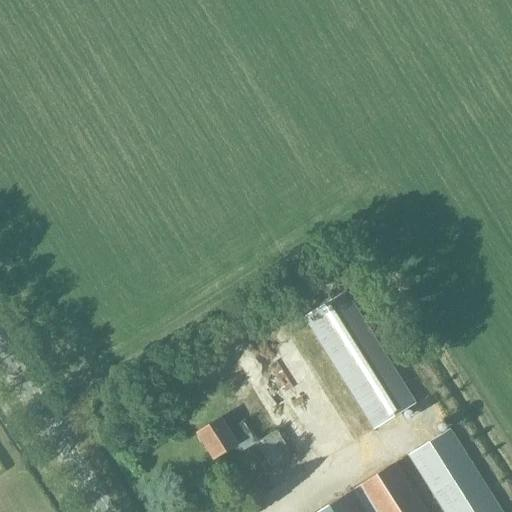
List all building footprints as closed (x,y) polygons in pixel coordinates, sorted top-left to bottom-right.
[(352,293),(310,317),(374,428),(416,404),(352,293)] [(234,442),(248,433),(241,422),(228,431),(219,417),(195,433),(212,460),(237,445),(234,442)] [(275,430),(255,443),(272,470),(292,457),(275,430)] [(442,511),(511,511),(511,509),(509,504),(499,510),(448,430),(407,456),(442,511)] [(425,511),(395,463),(317,511),(425,511)]
